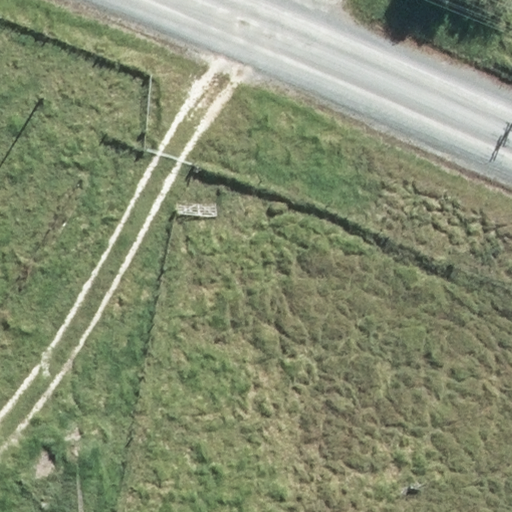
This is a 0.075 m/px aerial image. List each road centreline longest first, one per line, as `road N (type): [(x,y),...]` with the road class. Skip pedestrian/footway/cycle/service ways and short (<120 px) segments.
road 1 (track): [(0,457),(14,447),(257,66)]
road 2 (unclassified): [(511,180),(257,66),(83,0)]
